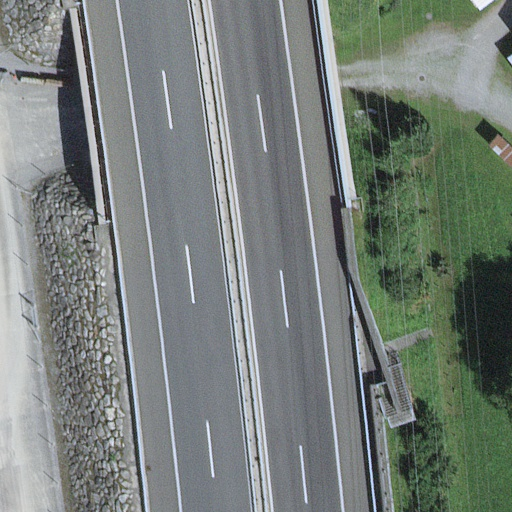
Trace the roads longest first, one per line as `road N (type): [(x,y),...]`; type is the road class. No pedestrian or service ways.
road 1 (motorway): [(308,511),(243,0)]
road 2 (motorway): [(152,0),(212,511)]
